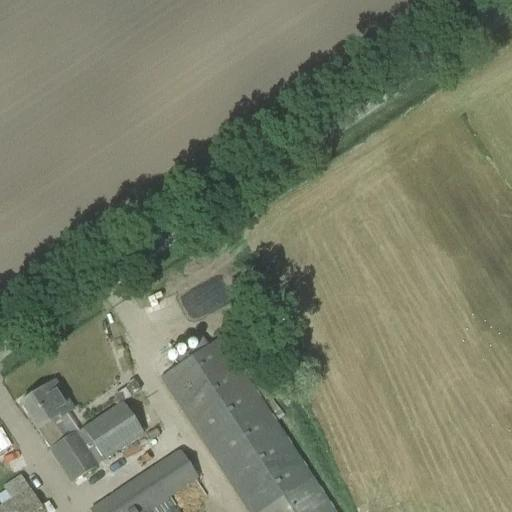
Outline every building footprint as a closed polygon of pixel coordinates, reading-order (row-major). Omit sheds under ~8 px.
[(241,371),(219,340),(160,380),(249,511),(335,511),(260,400),(287,382),(267,353),(241,371)] [(116,404),(137,390),(131,380),(110,395),(116,404)] [(74,411),(55,382),(19,406),(71,483),(143,438),(121,405),(65,443),(52,423),(58,419),(59,420),(74,411)] [(146,511),(195,480),(177,453),(89,511),(146,511)] [(0,511),(41,511),(19,478),(2,489),(10,501),(0,508),(0,511)]
